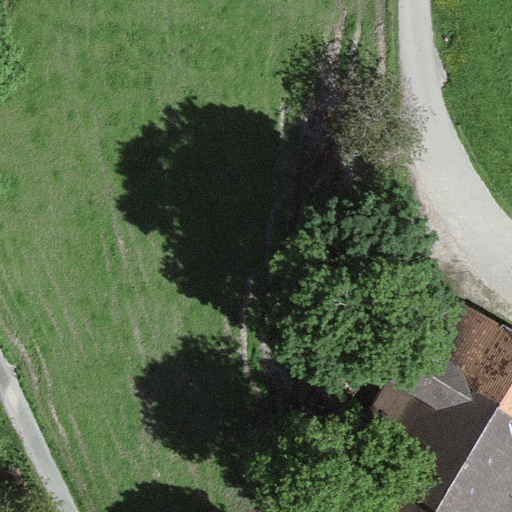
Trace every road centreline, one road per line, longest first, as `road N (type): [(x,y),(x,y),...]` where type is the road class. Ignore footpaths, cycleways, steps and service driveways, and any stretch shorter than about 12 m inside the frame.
road 1 (track): [(511,265),(437,168),(413,0)]
road 2 (track): [(0,368),(75,511)]
